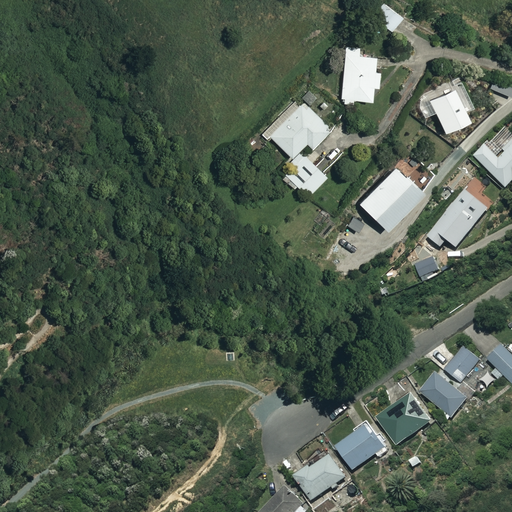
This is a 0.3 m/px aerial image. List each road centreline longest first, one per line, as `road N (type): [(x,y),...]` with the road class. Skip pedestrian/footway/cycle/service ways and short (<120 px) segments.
road 1 (residential): [(511,285),(293,433)]
road 2 (track): [(255,391),(202,469),(155,511)]
